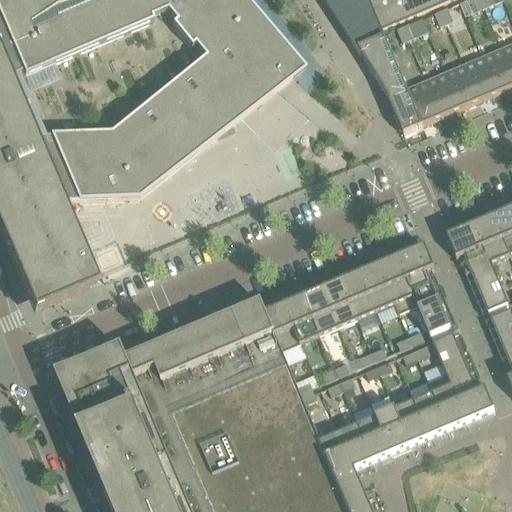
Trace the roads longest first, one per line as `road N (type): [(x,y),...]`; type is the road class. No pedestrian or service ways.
road 1 (residential): [(511,151),(22,361)]
road 2 (residential): [(86,511),(22,361)]
